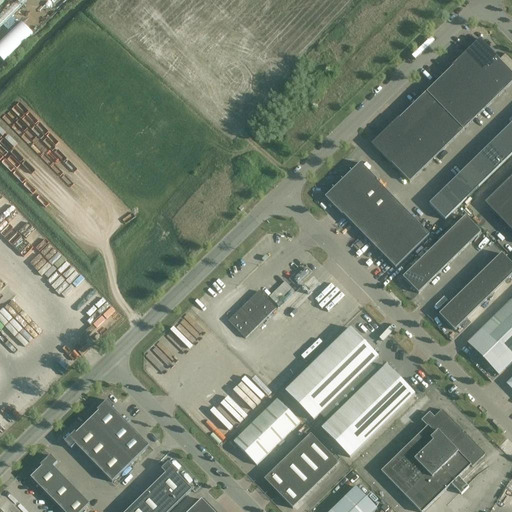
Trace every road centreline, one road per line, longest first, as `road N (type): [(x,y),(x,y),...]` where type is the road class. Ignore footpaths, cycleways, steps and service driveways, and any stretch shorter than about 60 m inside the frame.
road 1 (residential): [(511,430),(278,197)]
road 2 (residential): [(278,197),(480,2)]
road 3 (residential): [(108,362),(278,197)]
road 4 (unclassified): [(254,511),(108,362)]
road 5 (residential): [(0,466),(108,362)]
road 6 (unknown): [(511,101),(412,202)]
